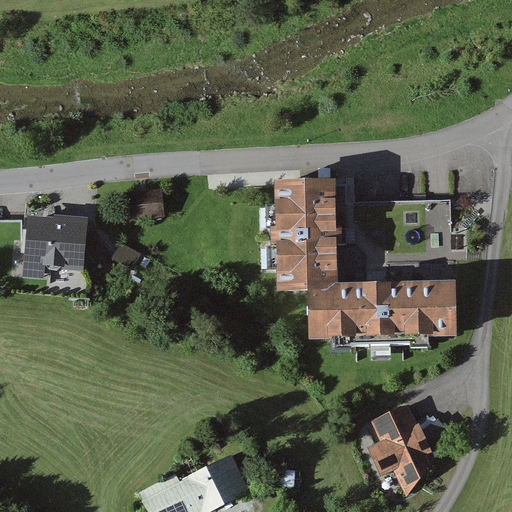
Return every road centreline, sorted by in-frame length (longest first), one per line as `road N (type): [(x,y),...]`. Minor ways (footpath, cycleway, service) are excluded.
road 1 (residential): [(0,182),(385,152),(508,118)]
road 2 (unclassified): [(508,118),(477,432),(440,511)]
